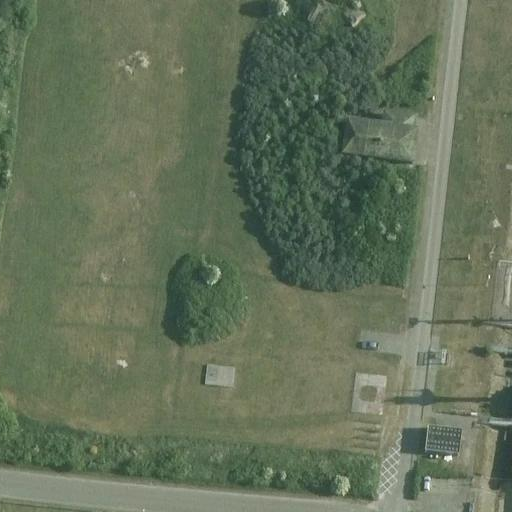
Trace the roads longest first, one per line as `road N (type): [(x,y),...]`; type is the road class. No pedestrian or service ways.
road 1 (unclassified): [(396,511),(456,0)]
road 2 (unclassified): [(0,478),(299,511)]
